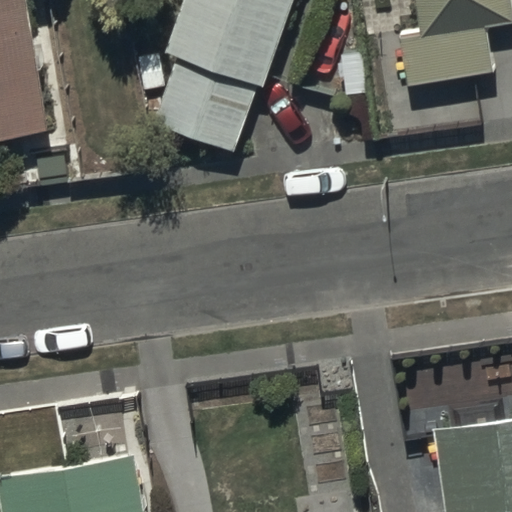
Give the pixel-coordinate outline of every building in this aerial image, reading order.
[(34,0),(0,0),(0,142),(56,134),(34,0)] [(186,0),(165,59),(176,63),(152,126),(237,157),(262,91),(268,93),(302,0),(186,0)] [(511,0),(418,0),(422,29),(408,31),(414,78),(495,68),(489,23),(511,20),(511,0)] [(511,511),(511,397),(434,410),(448,493),(441,511),(511,511)] [(146,511),(136,446),(0,469),(0,470),(7,511),(146,511)]
